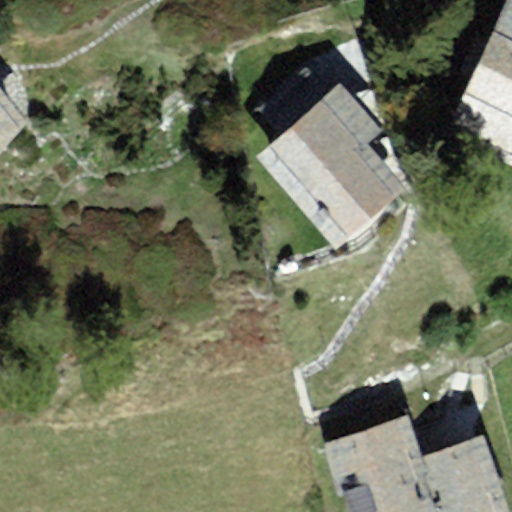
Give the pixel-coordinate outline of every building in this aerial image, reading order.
[(511,0),(508,0),(487,44),(475,38),(458,72),(472,79),(447,130),(511,161),(511,0)] [(278,137),(329,93),(308,68),(257,113),(278,137)] [(278,137),(255,157),(336,249),(407,188),(366,141),(380,130),(340,84),(329,93),(278,137)] [(0,89),(0,147),(25,122),(0,89)] [(453,445),(423,455),(410,415),(323,444),(345,511),(509,511),(483,435),(453,445)]
